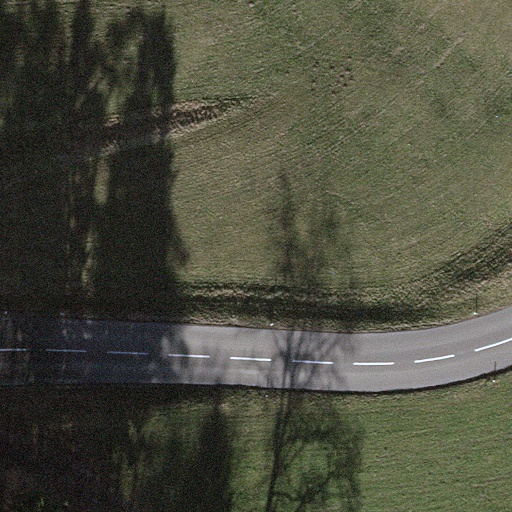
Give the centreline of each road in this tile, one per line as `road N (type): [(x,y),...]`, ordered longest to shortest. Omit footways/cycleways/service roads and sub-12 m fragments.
road 1 (tertiary): [(0,350),(405,363),(511,338)]
road 2 (track): [(0,432),(91,476),(126,511)]
